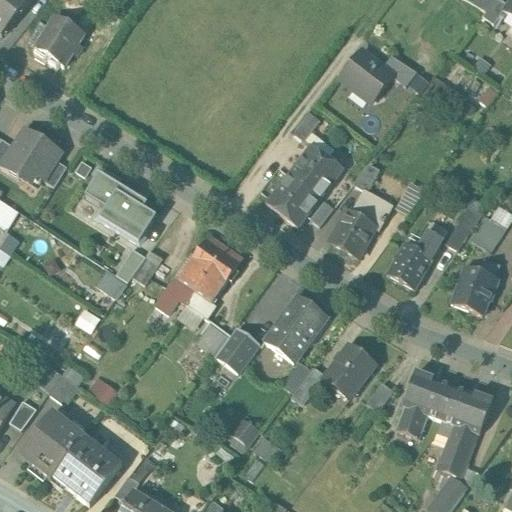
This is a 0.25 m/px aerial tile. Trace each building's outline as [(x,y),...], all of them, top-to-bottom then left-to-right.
[(0,0),(0,38),(2,40),(32,3),(28,0),(0,0)] [(497,0),(461,0),(460,1),(485,16),(497,1),(497,0)] [(485,16),(482,21),(493,29),(503,16),(502,15),(507,9),(497,1),(485,16)] [(511,1),(507,9),(502,15),(503,16),(511,22),(511,1)] [(84,38),(55,20),(34,53),(64,71),(84,38)] [(428,66),(413,56),(408,65),(423,74),(428,66)] [(382,74),(360,57),(340,82),(372,107),(392,82),(392,81),(382,74)] [(417,78),(391,61),(382,74),(392,81),(392,82),(405,92),(417,78)] [(491,88),(479,105),(487,110),(499,94),(491,88)] [(307,116),(291,136),(304,146),(320,125),(307,116)] [(64,156),(24,130),(11,150),(0,166),(0,171),(38,196),(46,185),(57,166),(64,156)] [(0,166),(11,150),(4,145),(0,152),(0,166)] [(343,173),(310,149),(288,178),(321,203),(343,173)] [(57,166),(46,185),(54,190),(66,172),(57,166)] [(368,168),(352,189),(363,195),(364,194),(367,196),(380,174),(368,168)] [(143,213),(147,207),(99,177),(85,199),(106,212),(99,223),(139,248),(156,221),(143,213)] [(321,203),(288,178),(265,208),(298,233),(321,203)] [(363,195),(350,218),(346,216),(329,246),(358,263),(374,233),(379,236),(393,211),(367,196),(364,194),(363,195)] [(323,206),(310,223),(319,231),(333,213),(323,206)] [(467,211),(446,249),(457,255),(482,219),(467,211)] [(506,233),(485,220),(469,244),(490,257),(506,233)] [(0,251),(9,238),(0,231),(0,251)] [(416,255),(404,248),(386,279),(415,295),(432,265),(431,264),(443,244),(427,235),(416,255)] [(209,241),(179,284),(175,281),(166,295),(186,309),(186,308),(225,252),(209,241)] [(225,252),(186,308),(207,323),(216,310),(212,307),(242,264),(225,252)] [(132,253),(116,279),(129,287),(132,281),(133,281),(146,262),(139,257),(132,253)] [(146,262),(133,281),(145,289),(161,262),(162,263),(163,262),(151,254),(146,262)] [(479,276),(465,271),(451,309),(482,320),(488,305),(490,305),(498,283),(494,282),(499,270),(484,264),(479,276)] [(127,289),(107,275),(97,288),(117,302),(127,289)] [(297,299),(263,346),(276,355),(269,364),(285,375),(291,366),(294,368),(328,321),(297,299)] [(84,314),(76,326),(90,335),(98,323),(84,314)] [(231,340),(210,324),(195,345),(215,361),(231,340)] [(242,348),(231,340),(215,361),(227,369),(242,348)] [(375,368),(349,349),(325,379),(325,380),(351,400),(375,368)] [(325,379),(314,370),(293,398),(304,407),(324,380),(325,380),(325,379)] [(433,382),(416,375),(402,410),(404,411),(396,433),(416,441),(415,441),(417,442),(417,441),(419,442),(427,419),(441,424),(453,391),(433,383),(433,382)] [(80,392),(62,379),(48,397),(66,410),(80,392)] [(101,380),(91,390),(107,407),(117,398),(101,380)] [(382,386),(366,407),(378,416),(394,395),(382,386)] [(474,399),(453,391),(441,424),(437,435),(450,440),(437,472),(460,481),(477,437),(479,438),(492,404),(475,397),(474,399)] [(0,432),(15,409),(0,399),(0,432)] [(23,405),(9,427),(21,434),(37,413),(23,405)] [(85,440),(53,414),(18,459),(51,484),(53,482),(85,440)] [(243,422),(232,438),(248,450),(260,435),(243,422)] [(122,469),(85,440),(53,482),(90,510),(122,469)] [(139,486),(128,480),(114,499),(126,506),(134,494),(134,495),(139,486)] [(451,485),(431,511),(433,511),(452,511),(465,495),(451,485)] [(162,511),(134,495),(134,494),(126,506),(125,509),(123,508),(121,511),(162,511)]
